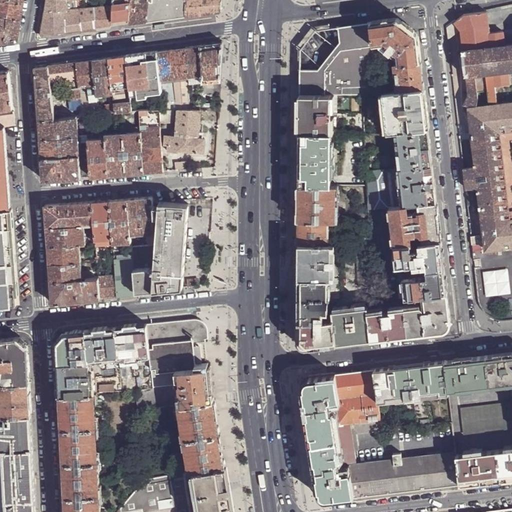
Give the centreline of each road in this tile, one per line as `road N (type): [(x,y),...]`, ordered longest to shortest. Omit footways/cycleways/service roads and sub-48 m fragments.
road 1 (residential): [(428,0),(469,343)]
road 2 (secondary): [(250,24),(21,53)]
road 3 (residential): [(30,194),(258,179)]
road 4 (tertiary): [(38,317),(259,296)]
road 5 (residential): [(261,366),(469,343)]
road 6 (residential): [(38,317),(50,511)]
road 7 (residential): [(511,493),(358,511)]
road 8 (residential): [(21,53),(30,194)]
road 9 (secondary): [(402,0),(270,19)]
road 10 (secondary): [(276,496),(261,366)]
road 11 (residential): [(30,194),(38,317)]
